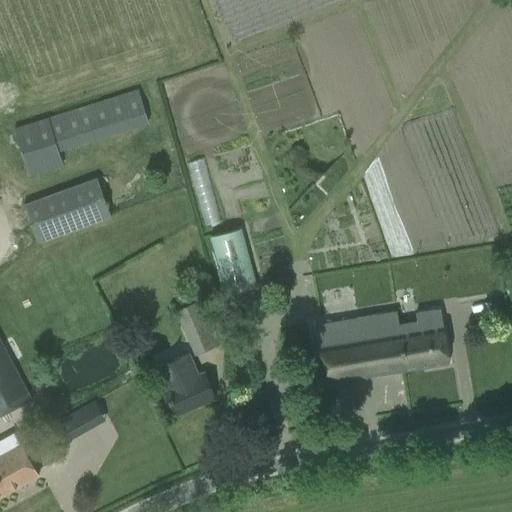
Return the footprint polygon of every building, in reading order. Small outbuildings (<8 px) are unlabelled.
[(138,88),(15,128),(30,176),(63,166),(59,151),(148,122),(138,88)] [(202,158),(187,161),(199,207),(205,205),(209,221),(218,219),(202,158)] [(23,204),(38,243),(111,216),(96,177),(23,204)] [(225,294),(257,286),(241,228),(210,236),(225,294)] [(176,310),(196,355),(217,346),(204,318),(211,315),(204,298),(176,310)] [(357,322),(356,313),(313,321),(317,341),(316,341),(323,379),(448,357),(438,303),(414,307),(417,322),(398,326),(395,306),(372,310),(373,319),(357,322)] [(0,341),(0,406),(4,413),(31,399),(0,341)] [(162,381),(177,414),(215,397),(204,373),(200,375),(189,352),(158,366),(164,380),(162,381)] [(110,382),(99,387),(107,403),(118,397),(110,382)] [(0,497),(39,476),(21,444),(0,455),(0,497)]
